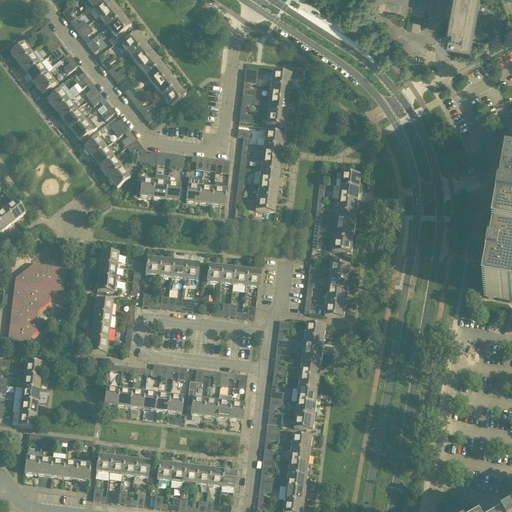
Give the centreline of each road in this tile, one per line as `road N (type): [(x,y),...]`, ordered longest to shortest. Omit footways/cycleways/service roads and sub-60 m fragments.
road 1 (residential): [(252,7),(233,48),(221,144),(207,149),(146,138),(37,0)]
road 2 (tertiary): [(391,511),(437,251),(438,191)]
road 3 (tertiary): [(417,193),(365,511)]
road 4 (residential): [(264,369),(149,355),(147,326),(152,318),(269,332)]
road 5 (tertiary): [(252,7),(337,60),(386,109)]
road 6 (tertiary): [(401,98),(363,60),(272,0)]
road 7 (residential): [(247,511),(264,369)]
road 8 (residential): [(401,98),(511,37)]
